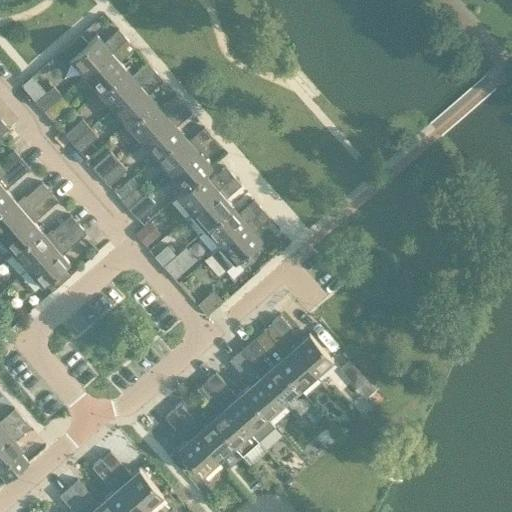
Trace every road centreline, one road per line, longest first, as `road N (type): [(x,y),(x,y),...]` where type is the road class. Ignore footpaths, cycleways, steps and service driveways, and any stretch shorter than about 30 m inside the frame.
road 1 (residential): [(129,250),(25,341),(91,422)]
road 2 (residential): [(129,250),(33,138),(0,86)]
road 3 (residential): [(91,422),(130,402),(209,333)]
road 4 (residential): [(0,504),(91,422)]
